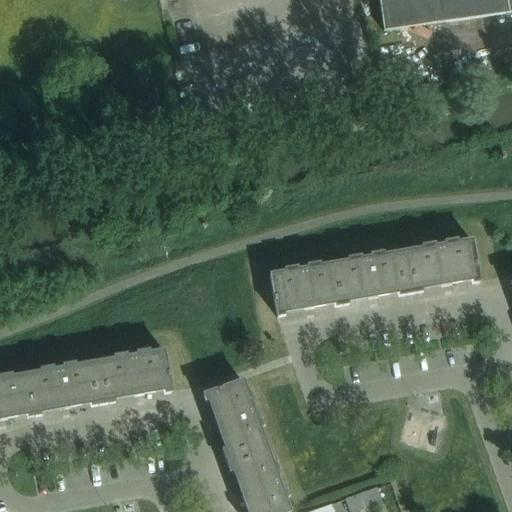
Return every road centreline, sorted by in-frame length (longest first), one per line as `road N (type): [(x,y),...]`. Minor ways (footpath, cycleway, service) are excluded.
road 1 (residential): [(508,352),(495,294),(295,330),(312,394),(472,373)]
road 2 (residential): [(196,463),(175,406),(0,437)]
road 3 (residential): [(0,486),(6,509),(162,487)]
road 4 (residential): [(511,489),(472,373)]
